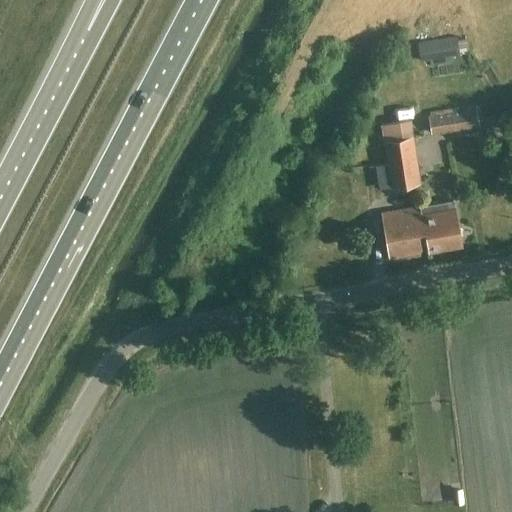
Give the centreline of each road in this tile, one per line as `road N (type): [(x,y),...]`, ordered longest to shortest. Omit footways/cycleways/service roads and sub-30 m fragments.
road 1 (unclassified): [(24,511),(108,365),(145,335),(511,265)]
road 2 (trunk): [(0,368),(193,0)]
road 3 (trunk): [(93,36),(0,210)]
